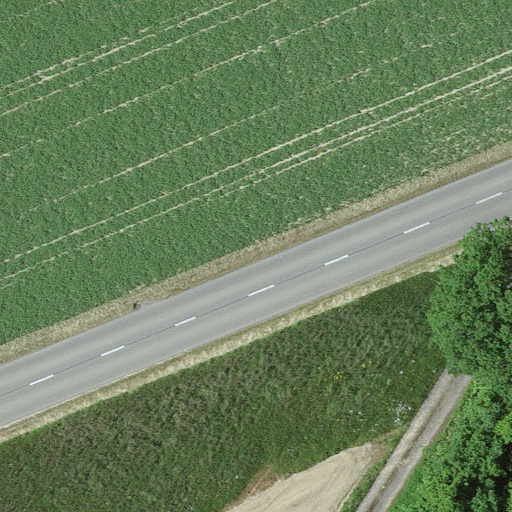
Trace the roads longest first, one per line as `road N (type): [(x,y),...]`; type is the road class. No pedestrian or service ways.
road 1 (tertiary): [(0,397),(511,189)]
road 2 (track): [(511,285),(366,511)]
